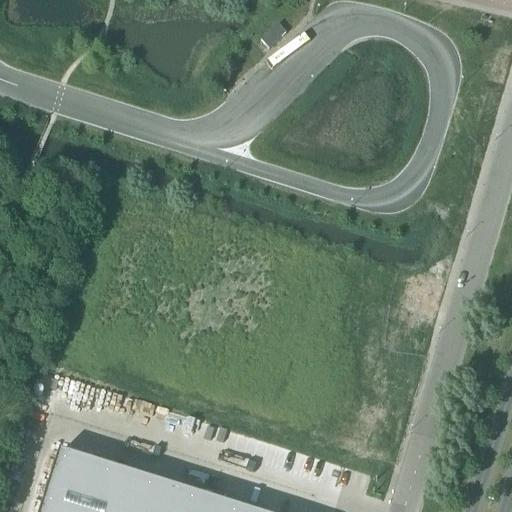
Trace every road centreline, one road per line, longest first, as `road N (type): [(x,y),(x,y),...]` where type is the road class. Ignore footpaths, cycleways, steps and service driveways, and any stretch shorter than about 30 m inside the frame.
road 1 (unclassified): [(511,138),(400,511)]
road 2 (secondary): [(511,388),(472,511)]
